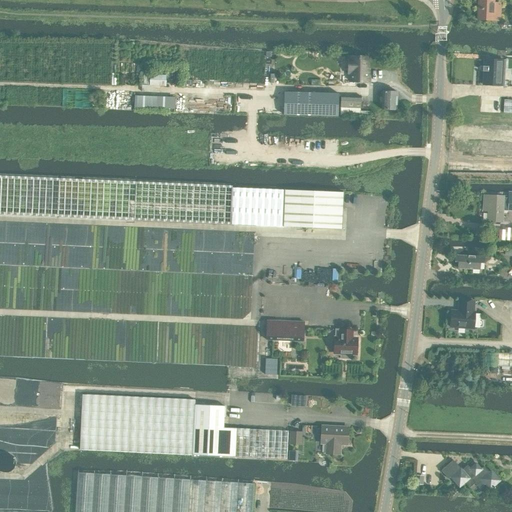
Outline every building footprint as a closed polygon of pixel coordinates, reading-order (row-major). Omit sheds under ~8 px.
[(478,0),(478,20),(499,21),(500,4),(494,4),(493,0),(478,0)] [(367,82),(368,57),(351,57),(351,59),(348,59),(348,73),(350,73),(350,82),(367,82)] [(500,86),(501,73),(505,73),(505,60),(485,59),(483,85),(500,86)] [(166,87),(166,75),(149,75),(149,86),(166,87)] [(284,92),(283,115),(328,116),(336,116),(338,116),(338,94),(330,93),(284,92)] [(382,104),(382,110),(397,110),(397,92),(382,92),(382,97),(380,97),(379,104),(382,104)] [(340,114),(369,116),(369,112),(360,111),(361,96),(341,96),(340,114)] [(511,99),(503,99),(503,112),(511,112),(511,99)] [(0,214),(283,227),(342,229),(333,228),(334,208),(343,208),(343,192),(232,187),(232,185),(0,175),(0,214)] [(504,195),(492,195),(484,195),(483,211),(488,212),(487,222),(502,222),(503,211),(511,211),(511,196),(508,197),(508,198),(504,197),(504,195)] [(458,261),(458,265),(458,268),(480,269),(480,261),(484,262),(484,255),(455,254),(455,260),(458,261)] [(451,310),(450,327),(473,329),(475,312),(473,312),(474,301),(459,300),(458,307),(459,307),(459,311),(451,310)] [(304,323),(267,321),(266,341),(303,342),(304,323)] [(340,330),(336,329),(335,338),(334,338),(334,353),(341,353),(341,358),(349,359),(350,354),(357,354),(357,339),(352,339),(352,330),(340,330)] [(511,353),(498,353),(497,366),(511,367),(511,353)] [(266,358),(265,374),(276,375),(277,359),(266,358)] [(287,459),(288,431),(223,428),(224,406),(194,404),(194,400),(82,394),(79,450),(192,454),(287,459)] [(347,444),(348,428),(322,426),(321,443),(328,443),(327,453),(340,454),(340,444),(347,444)] [(302,444),(302,432),(290,432),(290,444),(302,444)] [(453,459),(441,470),(449,479),(451,477),(459,487),(465,482),(469,488),(475,483),(480,488),(485,484),(490,489),(499,481),(492,472),(490,473),(485,467),(481,470),(476,464),(471,468),(468,465),(462,470),(461,468),(461,469),(453,459)] [(251,511),(254,484),(78,472),(75,511),(251,511)] [(415,476),(414,484),(422,485),(423,477),(415,476)]
